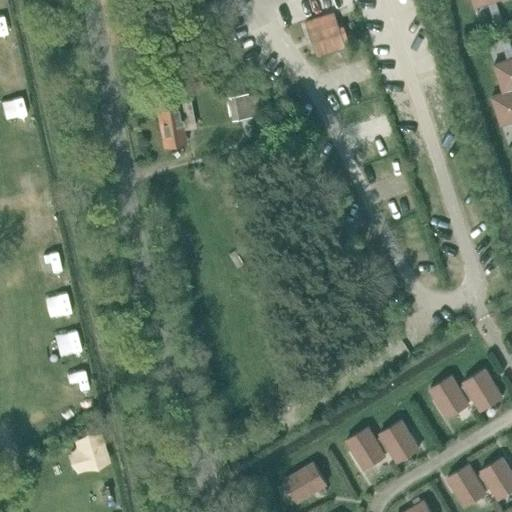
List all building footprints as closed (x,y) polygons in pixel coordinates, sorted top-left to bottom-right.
[(333,11),(305,21),(316,54),(344,45),(333,11)] [(511,56),(493,63),(503,92),(511,89),(511,56)] [(511,89),(503,92),(490,95),(500,126),(511,121),(511,89)] [(248,92),(227,96),(231,121),(251,117),(251,114),(260,114),(257,94),(249,95),(248,92)] [(171,107),(156,110),(163,146),(185,142),(182,129),(194,127),(189,99),(171,102),(171,107)] [(486,368),(463,381),(481,410),(503,396),(486,368)] [(331,371),(324,376),(330,384),(337,380),(331,371)] [(452,375),(430,388),(447,416),(469,403),(452,375)] [(402,419),(380,433),(398,461),(420,447),(402,419)] [(368,426),(346,440),(364,468),(386,454),(368,426)] [(511,471),(503,457),(481,471),(498,499),(511,490),(511,471)] [(313,462),(284,479),(298,501),(326,484),(313,462)] [(469,464),(447,477),(465,505),(487,492),(469,464)] [(431,511),(424,499),(403,511),(431,511)]
